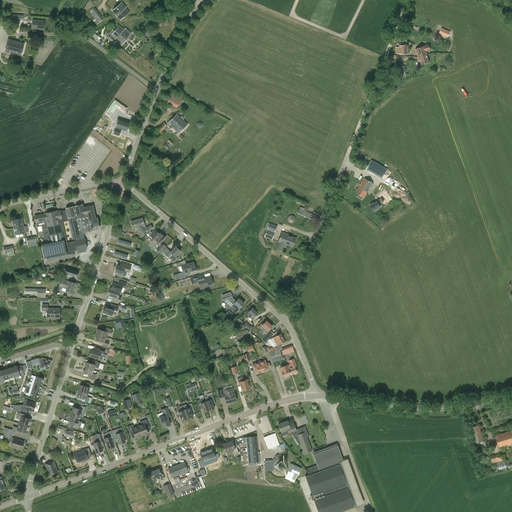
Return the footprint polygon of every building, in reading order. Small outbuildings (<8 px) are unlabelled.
[(120,20),(129,12),(126,8),(126,7),(122,3),(112,11),(120,20)] [(96,9),(90,12),(97,24),(103,21),(96,9)] [(43,30),(44,21),(33,20),(32,29),(43,30)] [(121,45),(131,34),(124,29),(124,30),(118,25),(115,28),(116,29),(114,31),(112,30),(106,37),(112,42),(114,39),(121,45)] [(152,38),(155,30),(145,26),(141,34),(152,38)] [(21,55),(24,43),(8,39),(5,51),(2,60),(10,62),(12,53),(21,55)] [(396,54),(399,53),(400,55),(409,54),(408,45),(399,46),(399,47),(396,47),(396,54)] [(427,51),(430,50),(429,45),(425,46),(415,49),(418,57),(426,54),(428,54),(427,51)] [(418,57),(419,60),(420,59),(422,64),(429,62),(426,54),(418,57)] [(177,108),(183,97),(172,92),(166,103),(177,108)] [(119,103),(114,100),(108,110),(113,113),(119,103)] [(187,124),(181,118),(177,114),(169,123),(173,127),(173,128),(179,133),(187,124)] [(127,132),(130,123),(118,119),(113,134),(119,136),(121,130),(127,132)] [(158,135),(167,126),(163,123),(158,128),(158,127),(154,131),(158,135)] [(114,140),(111,143),(121,151),(124,148),(114,140)] [(372,160),(367,169),(382,178),(387,169),(372,160)] [(364,198),(373,183),(364,178),(356,193),(364,198)] [(374,203),(370,205),(374,211),(381,206),(380,205),(384,202),(383,201),(386,199),(385,197),(382,199),(381,199),(377,201),(374,203)] [(87,248),(85,240),(85,239),(84,239),(84,235),(84,233),(86,232),(87,231),(89,231),(89,230),(91,230),(91,231),(100,229),(97,218),(96,218),(93,205),(83,208),(83,205),(76,206),(76,207),(74,207),(66,208),(67,210),(68,218),(69,218),(69,220),(73,239),(75,239),(76,241),(75,241),(76,243),(78,250),(78,251),(77,251),(78,253),(86,252),(85,249),(87,248)] [(312,220),(314,215),(307,212),(306,213),(299,209),(297,214),(312,220)] [(62,222),(69,220),(69,218),(68,218),(67,210),(60,211),(62,222)] [(73,251),(78,250),(76,243),(65,245),(62,233),(61,227),(60,227),(59,223),(63,223),(62,222),(60,211),(57,211),(56,211),(45,213),(45,214),(35,216),(37,227),(42,226),(45,242),(39,243),(43,259),(46,258),(47,261),(74,255),(73,251)] [(27,226),(24,227),(22,218),(12,220),(15,235),(28,232),(27,226)] [(144,225),(142,218),(131,221),(133,229),(137,227),(144,225)] [(270,240),(272,240),(277,226),(269,223),(264,237),(270,239),(270,240)] [(144,225),(137,227),(142,236),(147,233),(153,229),(151,225),(146,228),(144,225)] [(160,244),(163,240),(165,237),(159,232),(155,237),(151,234),(147,238),(153,244),(156,241),(160,244)] [(292,248),(295,240),(296,238),(288,235),(289,234),(282,232),(278,242),(280,243),(277,250),(281,252),(284,244),(292,248)] [(118,239),(117,243),(130,247),(130,248),(131,243),(118,239)] [(163,243),(157,250),(161,253),(167,247),(163,243)] [(169,258),(173,254),(175,257),(181,251),(176,247),(171,252),(166,248),(162,252),(169,258)] [(115,251),(113,255),(126,259),(127,259),(128,255),(127,255),(115,251)] [(188,272),(196,270),(193,262),(186,265),(186,264),(181,265),(183,272),(178,274),(179,279),(185,277),(185,274),(189,273),(188,272)] [(129,273),(131,266),(125,264),(124,268),(118,266),(115,275),(122,277),(124,271),(129,273)] [(77,277),(79,272),(65,268),(64,273),(77,277)] [(205,287),(213,285),(210,277),(201,280),(200,276),(191,279),(192,284),(198,282),(200,289),(205,287)] [(72,293),(75,283),(69,281),(69,282),(61,279),(59,287),(66,289),(66,290),(72,293)] [(110,289),(121,292),(122,287),(125,288),(127,284),(119,281),(118,285),(113,283),(111,289),(110,289)] [(121,292),(110,289),(108,295),(113,297),(112,300),(120,303),(121,298),(118,297),(120,292),(121,293),(121,292)] [(238,298),(236,301),(232,298),(232,296),(223,299),(225,305),(229,309),(230,308),(235,313),(238,310),(244,303),(238,298)] [(41,311),(47,311),(47,318),(60,318),(60,309),(48,308),(48,304),(42,304),(41,311)] [(117,311),(118,307),(111,304),(110,308),(105,306),(103,313),(112,316),(114,310),(117,311)] [(252,320),(258,313),(252,308),(249,311),(248,310),(245,313),(248,316),(250,313),(251,315),(249,317),(252,320)] [(261,329),(263,327),(268,331),(272,326),(266,321),(263,324),(262,323),(258,327),(261,329)] [(251,332),(254,328),(252,326),(251,327),(246,322),(243,325),(251,332)] [(97,332),(96,335),(106,338),(106,337),(107,338),(108,334),(111,335),(112,329),(106,328),(105,331),(98,329),(97,332)] [(245,334),(249,333),(248,330),(235,334),(237,339),(239,339),(246,337),(245,334)] [(265,343),(274,334),(270,331),(262,341),(265,343)] [(277,346),(285,342),(280,334),(273,338),(277,346)] [(105,341),(106,338),(96,335),(97,335),(95,340),(103,342),(101,346),(108,348),(109,343),(105,341)] [(294,352),(293,350),(291,345),(281,349),(283,355),(289,353),(290,353),(294,352)] [(103,356),(105,351),(95,348),(95,351),(91,350),(90,356),(99,359),(100,355),(103,356)] [(277,350),(270,352),(272,359),(282,356),(280,349),(277,350)] [(31,365),(35,364),(40,365),(39,367),(48,370),(51,361),(42,358),(42,359),(38,358),(31,360),(26,362),(28,369),(31,368),(31,365)] [(289,361),(290,364),(287,366),(290,375),(297,373),(295,367),(296,366),(294,359),(289,361)] [(261,361),(258,362),(262,371),(268,369),(268,368),(271,367),(269,363),(266,364),(265,360),(262,361),(261,361)] [(87,365),(86,368),(93,371),(94,367),(99,368),(100,363),(95,361),(94,365),(86,362),(85,365),(87,365)] [(262,371),(258,362),(255,363),(256,363),(252,365),(256,374),(262,371)] [(290,375),(287,366),(280,368),(284,377),(290,375)] [(86,368),(85,370),(83,369),(83,372),(90,375),(90,378),(95,379),(97,374),(92,373),(93,371),(86,368)] [(31,382),(41,385),(44,379),(31,375),(31,377),(33,378),(31,382)] [(243,391),(250,389),(248,384),(249,384),(248,379),(244,381),(243,377),(237,379),(238,383),(239,382),(240,385),(241,385),(243,391)] [(39,392),(41,385),(31,382),(29,382),(29,384),(31,385),(29,389),(39,392)] [(80,385),(79,391),(87,394),(88,390),(91,391),(93,386),(87,384),(86,387),(80,385)] [(219,398),(224,396),(226,404),(237,401),(235,393),(234,393),(233,388),(224,391),(223,389),(217,391),(219,398)] [(39,392),(29,389),(28,393),(26,392),(25,395),(37,398),(39,392)] [(77,396),(83,398),(82,401),(87,403),(89,397),(86,396),(87,394),(79,391),(77,396)] [(137,405),(141,403),(138,393),(132,395),(134,401),(136,400),(137,405)] [(206,401),(209,410),(214,408),(213,404),(216,403),(212,395),(207,397),(209,400),(206,401)] [(132,408),(130,399),(123,401),(124,409),(132,408)] [(200,409),(202,408),(204,412),(209,410),(206,401),(202,403),(201,399),(196,401),(200,409)] [(26,404),(22,405),(22,408),(25,408),(34,411),(36,403),(27,401),(26,404)] [(182,406),(187,419),(193,416),(191,413),(194,412),(191,404),(186,406),(185,404),(182,406)] [(81,412),(84,412),(86,407),(81,406),(79,409),(73,407),(71,414),(80,417),(81,412)] [(187,419),(182,406),(179,407),(180,408),(174,410),(177,418),(180,417),(182,421),(187,419)] [(163,427),(170,425),(167,417),(170,416),(167,408),(161,410),(163,416),(159,418),(163,427)] [(109,417),(118,414),(116,409),(107,412),(109,417)] [(20,420),(19,423),(29,426),(31,420),(24,417),(25,415),(18,412),(16,418),(20,420)] [(78,421),(80,417),(71,414),(69,420),(73,421),(72,425),(79,427),(81,422),(78,421)] [(138,426),(142,436),(148,433),(146,429),(149,428),(146,419),(140,422),(141,425),(138,426)] [(309,436),(305,426),(296,430),(294,425),(289,426),(287,421),(278,424),(282,434),(288,432),(290,433),(291,432),(296,439),(299,438),(304,454),(312,451),(307,437),(309,436)] [(20,433),(20,431),(27,433),(29,426),(19,423),(18,428),(13,426),(12,430),(20,433)] [(133,434),(135,438),(142,436),(138,426),(134,428),(133,424),(127,427),(130,435),(133,434)] [(474,444),(484,441),(479,425),(470,428),(474,444)] [(114,439),(117,438),(119,444),(125,442),(123,436),(124,436),(123,432),(118,433),(117,429),(112,431),(114,439)] [(499,448),(511,444),(511,430),(495,435),(499,448)] [(72,439),(74,433),(66,431),(64,436),(72,439)] [(107,432),(108,437),(104,439),(105,442),(106,442),(108,448),(114,446),(111,440),(114,439),(112,431),(107,432)] [(24,442),(14,439),(12,438),(13,434),(6,432),(4,440),(13,442),(12,446),(22,450),(24,442)] [(269,449),(279,445),(275,433),(264,437),(269,449)] [(102,442),(101,438),(100,436),(92,439),(97,453),(102,451),(100,442),(102,442)] [(235,448),(234,447),(244,443),(242,437),(234,440),(232,441),(223,445),(226,452),(233,449),(235,455),(239,453),(236,448),(235,448)] [(308,474),(338,463),(343,461),(337,446),(313,455),(317,465),(305,470),(308,474)] [(77,463),(83,461),(88,459),(88,458),(92,456),(89,448),(74,453),(77,463)] [(212,448),(206,451),(211,463),(217,461),(216,459),(220,457),(218,453),(214,455),(212,448)] [(202,459),(198,461),(201,467),(211,463),(206,451),(200,453),(202,459)] [(258,452),(247,453),(248,465),(257,464),(260,464),(259,452),(258,452)] [(506,466),(505,460),(503,454),(500,455),(500,454),(490,456),(492,464),(497,462),(499,468),(506,466)] [(295,481),(298,475),(291,472),(294,465),(291,463),(289,467),(288,466),(289,465),(288,463),(288,462),(287,461),(286,460),(284,459),(282,458),(280,459),(279,459),(276,456),(272,460),(264,461),(265,472),(273,471),(275,470),(276,471),(277,472),(279,473),(281,473),(282,473),(284,473),(285,472),(286,471),(287,470),(288,471),(286,476),(295,481)] [(49,475),(58,472),(54,461),(45,465),(49,475)] [(172,478),(188,472),(184,462),(168,468),(172,478)] [(312,501),(314,500),(318,511),(339,511),(355,507),(348,487),(346,483),(339,464),(305,476),(312,495),(310,496),(312,501)] [(154,478),(159,476),(161,480),(165,479),(163,474),(161,475),(159,469),(151,472),(154,478)] [(177,488),(184,486),(182,482),(181,482),(178,476),(173,478),(177,488)] [(163,486),(167,496),(174,494),(170,483),(163,486)]
